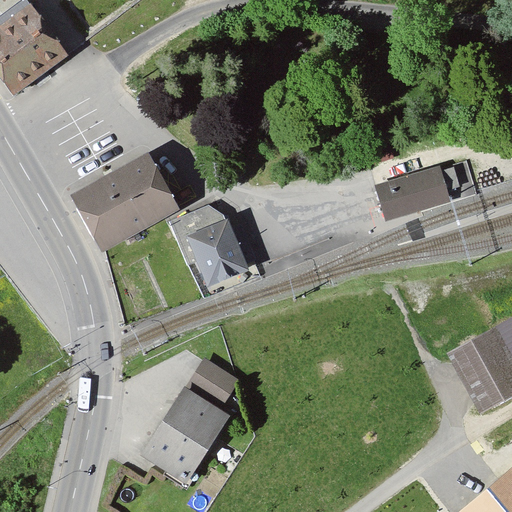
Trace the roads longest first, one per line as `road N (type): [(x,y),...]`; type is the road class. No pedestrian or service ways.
road 1 (unclassified): [(0,122),(160,31),(236,2),(511,26)]
road 2 (primary): [(72,511),(98,359),(88,303),(70,254),(0,131)]
road 3 (residential): [(359,511),(445,444),(446,400),(429,362)]
